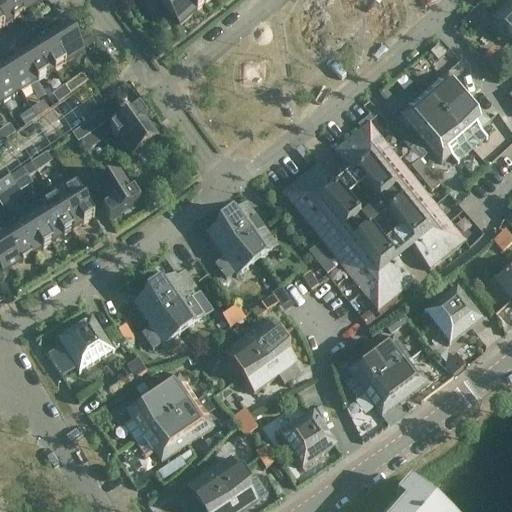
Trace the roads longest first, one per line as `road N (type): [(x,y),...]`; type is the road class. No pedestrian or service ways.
road 1 (residential): [(0,338),(232,190)]
road 2 (residential): [(232,190),(437,23)]
road 3 (residential): [(0,341),(99,511)]
road 4 (residential): [(363,468),(511,362)]
road 5 (residential): [(143,69),(0,163)]
road 6 (residential): [(363,468),(303,315)]
road 7 (residential): [(163,97),(273,0)]
road 8 (residential): [(437,23),(511,120)]
